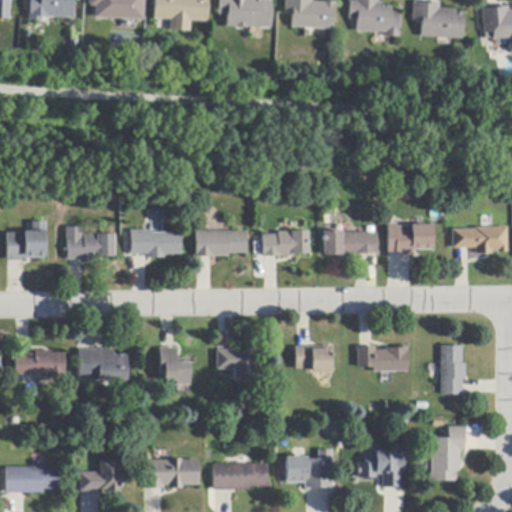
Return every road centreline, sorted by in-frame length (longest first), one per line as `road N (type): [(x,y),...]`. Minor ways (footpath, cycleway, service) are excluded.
road 1 (residential): [(511,300),(0,308)]
road 2 (residential): [(503,301),(507,458),(496,494),(480,511)]
